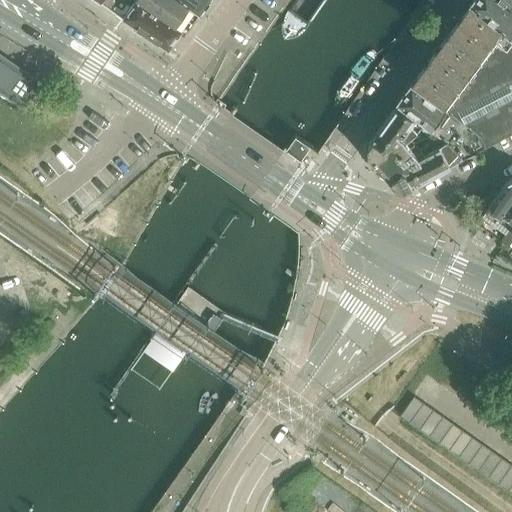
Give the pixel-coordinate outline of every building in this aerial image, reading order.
[(182,29),(141,0),(101,0),(101,1),(123,16),(122,17),(124,18),(168,49),(182,29)] [(200,11),(183,0),(141,0),(182,29),(184,29),(186,29),(188,28),(200,11)] [(207,0),(183,0),(200,11),(207,0)] [(511,9),(500,0),(472,0),(469,5),(510,36),(511,32),(511,9)] [(511,0),(500,0),(511,9),(511,0)] [(445,107),(483,136),(511,121),(511,40),(508,38),(510,36),(469,5),(411,83),(445,107)] [(0,87),(17,99),(22,103),(23,103),(25,103),(25,102),(26,102),(37,85),(38,84),(38,83),(38,82),(37,82),(37,81),(0,55),(0,87)] [(445,107),(411,83),(396,104),(424,125),(430,129),(443,110),(445,107)] [(409,138),(424,125),(396,104),(366,145),(366,153),(382,170),(413,143),(409,138)] [(440,137),(462,157),(484,146),(483,136),(445,107),(443,110),(430,129),(434,132),(440,137)] [(403,187),(462,157),(440,137),(434,132),(427,136),(430,142),(419,150),(413,143),(382,170),(395,186),(403,187)] [(301,160),(311,146),(295,135),(285,150),(301,160)] [(511,230),(511,178),(509,180),(489,209),(500,217),(501,215),(511,222),(511,223),(509,228),(511,230)] [(188,288),(143,352),(172,373),(173,374),(202,333),(211,339),(228,316),(188,288)] [(400,415),(410,422),(423,402),(414,396),(400,415)] [(410,422),(419,429),(433,409),(423,402),(410,422)] [(419,429),(429,436),(443,416),(433,409),(419,429)] [(453,423),(443,416),(429,436),(439,442),(453,423)] [(462,430),(453,423),(439,442),(448,449),(462,430)] [(448,449),(458,456),(472,436),(462,430),(448,449)] [(458,456),(468,463),(482,443),(472,436),(458,456)] [(491,450),(482,443),(468,463),(477,470),(491,450)] [(477,470),(487,476),(501,457),(491,450),(477,470)] [(487,476),(497,483),(511,464),(501,457),(487,476)] [(497,483),(507,490),(511,483),(511,464),(497,483)]
